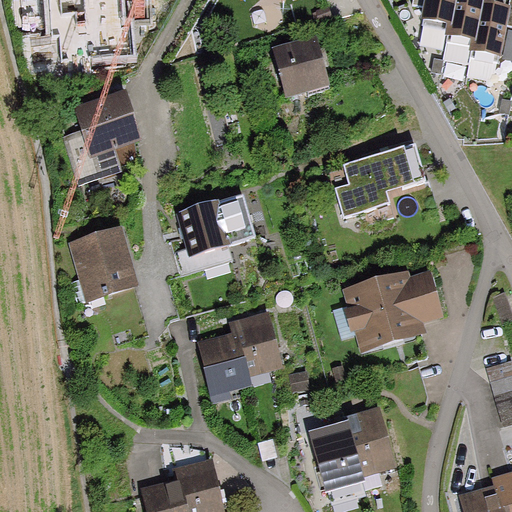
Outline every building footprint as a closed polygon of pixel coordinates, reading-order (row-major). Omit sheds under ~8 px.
[(414,0),(413,6),(424,8),(421,24),(448,29),(452,30),(458,0),(414,0)] [(485,0),(458,0),(452,30),(448,29),(446,39),(472,44),(475,45),(485,6),(485,0)] [(509,11),(485,6),(475,45),(472,44),(470,53),(500,60),(508,26),(511,12),(509,11)] [(317,41),(271,55),(286,103),(332,90),(317,41)] [(125,92),(76,108),(83,131),(62,138),(78,186),(125,171),(119,153),(143,145),(125,92)] [(336,191),(344,219),(390,206),(387,195),(427,184),(417,149),(345,170),(350,187),(336,191)] [(244,199),(176,219),(185,251),(175,255),(182,279),(235,263),(230,248),(255,241),(244,199)] [(137,288),(122,231),(69,246),(85,302),(137,288)] [(408,274),(344,292),(349,311),(345,312),(352,336),(357,335),(363,356),(426,338),(423,328),(442,322),(429,276),(410,281),(408,274)] [(511,320),(503,294),(491,298),(499,323),(511,320)] [(230,325),(233,336),(238,356),(243,354),(250,379),(282,371),(267,315),(230,325)] [(252,388),(250,379),(243,354),(238,356),(233,336),(199,345),(214,404),(231,400),(230,394),(252,388)] [(511,424),(511,362),(486,369),(503,427),(511,424)] [(343,368),(333,371),(337,383),(346,380),(343,368)] [(307,373),(290,375),(293,393),(310,391),(307,373)] [(345,420),(348,429),(351,438),(352,437),(364,479),(396,470),(379,410),(345,420)] [(368,493),(364,479),(352,437),(351,438),(348,429),(311,440),(329,504),(368,493)] [(170,474),(172,482),(179,480),(187,511),(224,511),(212,463),(170,474)] [(511,511),(511,474),(493,479),(496,488),(502,511),(511,511)] [(187,511),(179,480),(172,482),(139,489),(145,511),(187,511)] [(502,511),(496,488),(460,498),(463,511),(502,511)]
